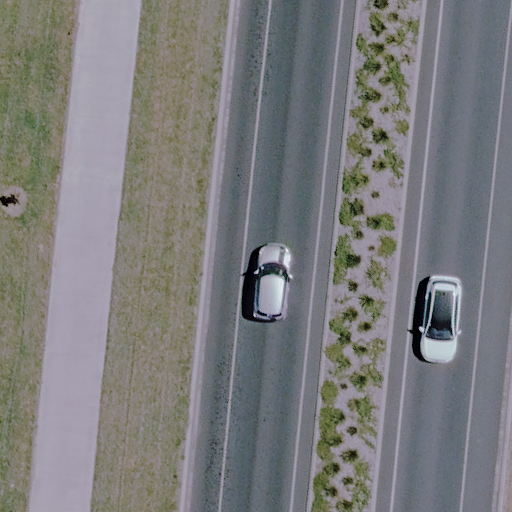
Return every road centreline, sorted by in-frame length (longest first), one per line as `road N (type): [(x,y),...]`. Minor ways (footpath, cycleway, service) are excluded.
road 1 (secondary): [(494,0),(444,511)]
road 2 (secondary): [(255,511),(301,0)]
